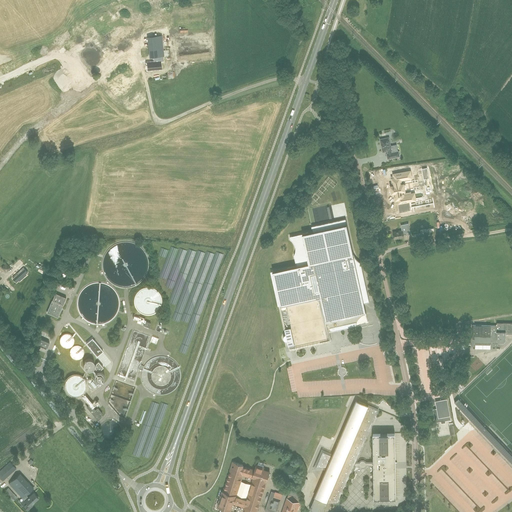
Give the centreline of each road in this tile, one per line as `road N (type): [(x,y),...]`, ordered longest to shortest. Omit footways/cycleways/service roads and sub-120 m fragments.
road 1 (primary): [(334,0),(179,431)]
road 2 (residential): [(415,511),(412,412),(361,175),(347,147)]
road 3 (unclassified): [(142,491),(0,328)]
road 4 (residential): [(147,12),(0,80)]
